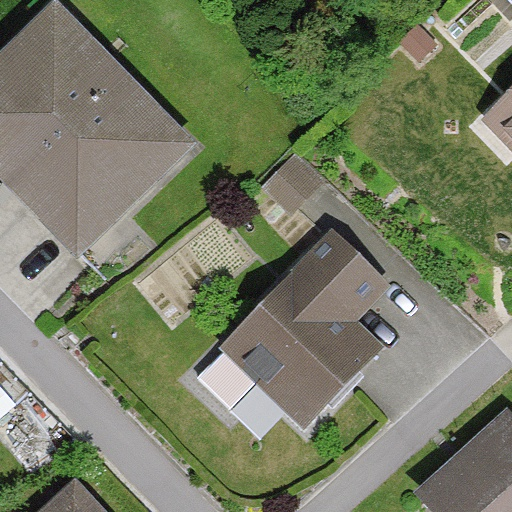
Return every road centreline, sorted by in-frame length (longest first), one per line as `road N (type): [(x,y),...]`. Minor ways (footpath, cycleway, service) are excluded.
road 1 (residential): [(318,511),(511,347)]
road 2 (residential): [(0,337),(171,511)]
